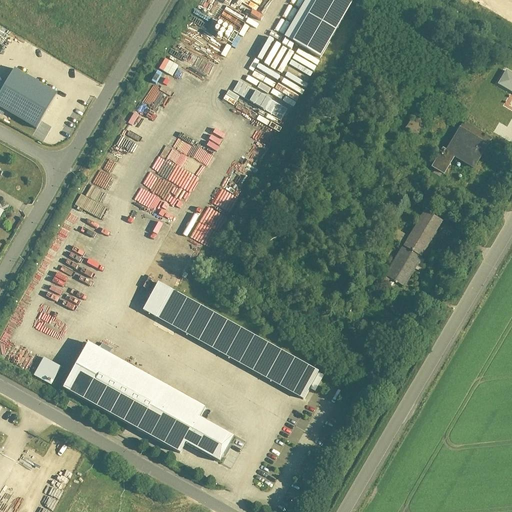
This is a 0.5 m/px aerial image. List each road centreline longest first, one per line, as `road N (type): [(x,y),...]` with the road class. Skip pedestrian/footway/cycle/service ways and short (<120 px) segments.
road 1 (residential): [(511,224),(344,511)]
road 2 (residential): [(0,385),(229,511)]
road 3 (residential): [(155,0),(55,168)]
